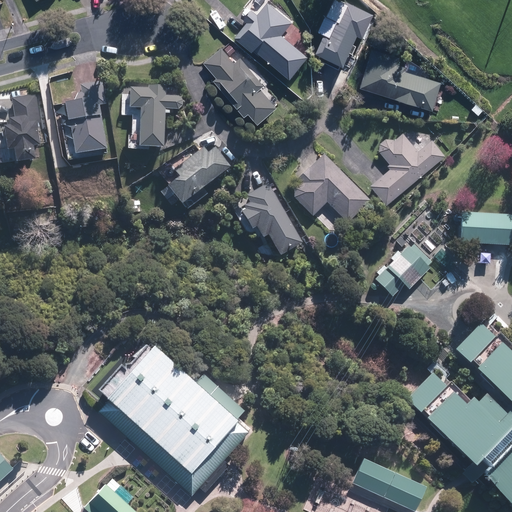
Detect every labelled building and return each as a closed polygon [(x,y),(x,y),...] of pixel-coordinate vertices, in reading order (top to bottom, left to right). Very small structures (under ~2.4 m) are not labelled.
[(317,51),(345,63),(350,50),(353,52),(357,44),(354,43),(358,33),(364,36),(375,12),(347,0),(346,0),(345,0),(333,0),(328,14),(337,18),(330,33),(326,31),(317,51)] [(247,21),(235,36),(253,50),(255,48),(292,76),(309,54),(283,33),(293,20),(268,1),(258,13),(252,8),(244,18),(247,21)] [(217,76),(215,79),(246,114),(250,111),(259,121),(278,105),(261,87),(265,83),(241,56),(235,61),(222,46),(204,61),(217,76)] [(372,48),(361,86),(439,109),(444,90),(440,88),(442,80),(393,65),(395,58),(396,55),(372,48)] [(77,99),(67,101),(78,154),(111,147),(102,104),(109,103),(104,80),(82,84),(83,91),(80,91),(77,99)] [(122,94),(122,115),(134,114),(134,134),(131,133),(131,147),(151,147),(151,145),(168,145),(168,107),(181,108),(185,104),(185,99),(181,95),(168,94),(168,84),(150,84),(150,86),(132,86),(132,87),(131,87),(131,94),(122,94)] [(41,92),(14,97),(17,115),(13,116),(14,119),(8,120),(9,124),(8,124),(13,148),(19,146),(22,160),(41,156),(38,144),(51,141),(41,92)] [(371,186),(388,205),(446,156),(432,140),(419,151),(404,133),(396,140),(395,139),(387,139),(381,144),(380,152),(390,164),(388,166),(391,169),(371,186)] [(171,184),(186,203),(233,166),(217,146),(210,151),(205,146),(177,168),(183,174),(171,184)] [(328,201),(349,222),(372,199),(325,153),(299,178),(296,186),(296,196),(315,215),(328,201)] [(304,241),(269,181),(242,197),(249,208),(245,210),(255,227),(260,224),(267,236),(272,233),(284,253),(304,241)] [(511,212),(457,212),(457,242),(511,242),(511,212)] [(404,248),(371,281),(389,298),(400,287),(405,292),(427,269),(425,267),(429,263),(411,245),(407,250),(404,248)] [(440,250),(430,259),(446,275),(455,265),(440,250)] [(429,291),(440,303),(455,289),(443,277),(429,291)] [(430,355),(397,388),(468,462),(478,471),(511,503),(511,344),(510,346),(472,314),(442,338),(476,378),(463,393),(430,355)] [(150,343),(96,402),(188,486),(242,427),(150,343)] [(0,475),(12,463),(0,450),(0,475)] [(126,511),(103,490),(85,509),(87,511),(126,511)]
